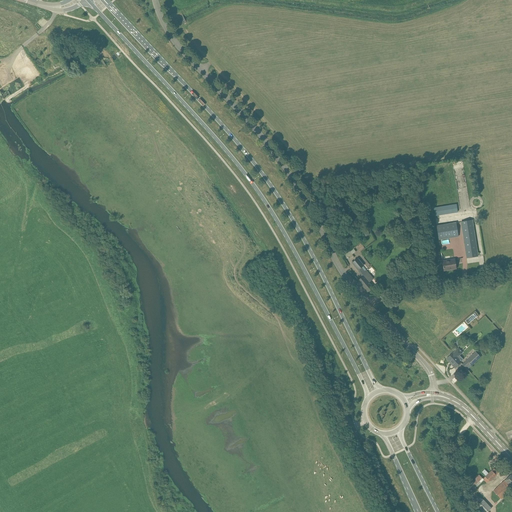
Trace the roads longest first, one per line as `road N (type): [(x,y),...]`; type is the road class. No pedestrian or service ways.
road 1 (primary): [(86,0),(252,184),(368,399)]
road 2 (primary): [(379,391),(285,207),(229,132),(106,0)]
road 3 (unclassified): [(368,303),(299,188),(169,33),(155,0)]
road 4 (unclassified): [(368,303),(383,293),(487,273)]
road 5 (track): [(427,0),(398,9),(306,0)]
